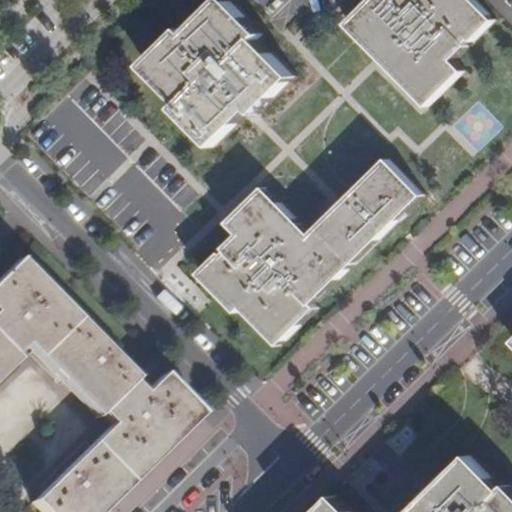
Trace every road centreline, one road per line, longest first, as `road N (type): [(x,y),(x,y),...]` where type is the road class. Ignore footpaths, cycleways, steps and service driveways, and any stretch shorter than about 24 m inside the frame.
road 1 (residential): [(0,157),(297,460)]
road 2 (residential): [(297,460),(511,251)]
road 3 (residential): [(103,0),(0,103)]
